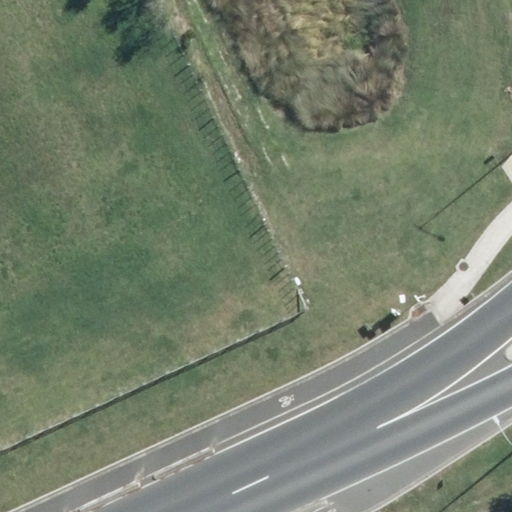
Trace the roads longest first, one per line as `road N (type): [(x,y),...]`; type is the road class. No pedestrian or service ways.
road 1 (secondary): [(337,442),(511,300)]
road 2 (secondary): [(511,366),(337,442)]
road 3 (secondary): [(337,442),(173,511)]
